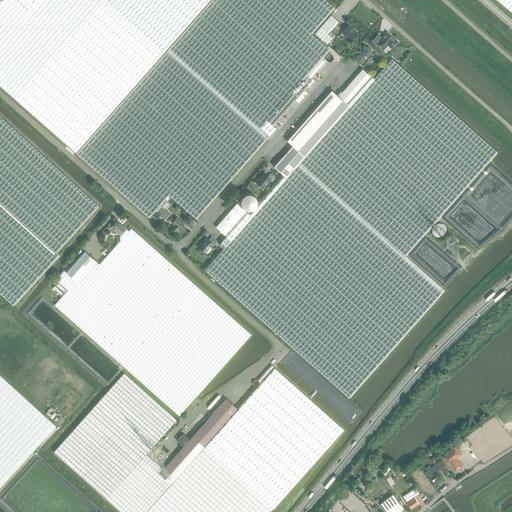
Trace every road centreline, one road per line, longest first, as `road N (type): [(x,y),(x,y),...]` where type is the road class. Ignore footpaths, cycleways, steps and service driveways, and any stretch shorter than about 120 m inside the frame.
road 1 (primary): [(511,276),(408,377),(296,511)]
road 2 (primary): [(304,511),(434,358),(511,285)]
road 3 (unclassified): [(175,247),(339,64)]
road 4 (unclassified): [(175,247),(0,93)]
road 5 (residential): [(511,131),(364,0)]
